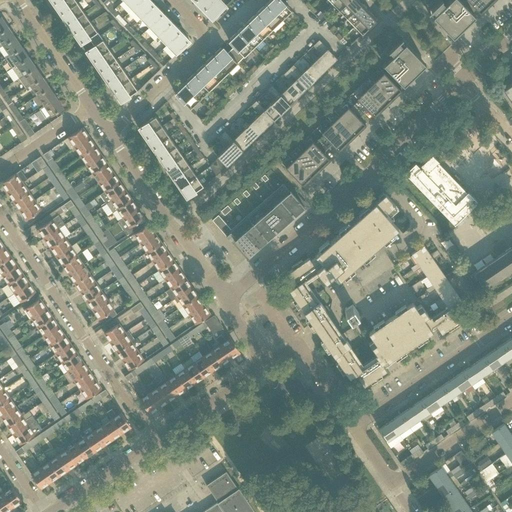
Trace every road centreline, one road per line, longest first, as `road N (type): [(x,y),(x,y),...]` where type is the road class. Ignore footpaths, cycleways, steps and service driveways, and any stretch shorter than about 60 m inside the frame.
road 1 (tertiary): [(225,301),(461,84)]
road 2 (residential): [(152,444),(0,216)]
road 3 (residential): [(225,301),(110,135)]
road 4 (residential): [(353,426),(511,319)]
road 5 (residential): [(308,190),(444,59)]
road 6 (residential): [(393,483),(511,401)]
road 7 (tertiary): [(152,444),(266,367)]
road 8 (residential): [(110,135),(204,38)]
road 9 (residential): [(91,107),(15,0)]
